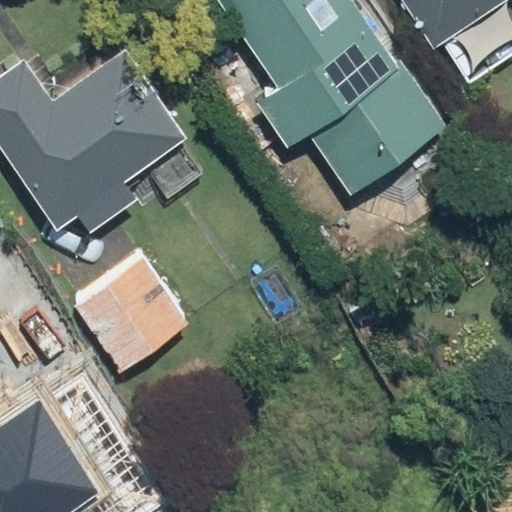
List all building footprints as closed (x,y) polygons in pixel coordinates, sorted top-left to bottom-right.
[(186,0),(284,137),(310,119),(354,181),(445,117),(362,0),(186,0)] [(511,0),(414,0),(468,80),(511,50),(511,0)] [(146,157),(171,192),(203,168),(178,134),(189,126),(126,39),(56,90),(29,53),(0,74),(0,132),(62,218),(80,205),(91,221),(138,187),(126,172),(146,157)] [(190,307),(142,247),(76,299),(124,360),(190,307)] [(0,361),(0,430),(18,418),(53,470),(121,424),(53,326),(0,361)]
